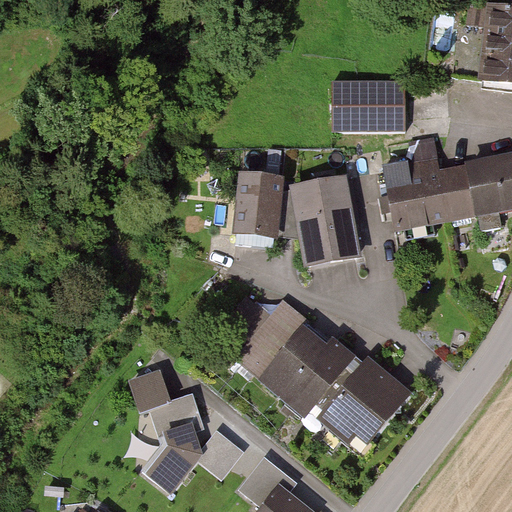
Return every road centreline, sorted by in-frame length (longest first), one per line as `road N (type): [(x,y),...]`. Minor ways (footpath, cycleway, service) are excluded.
road 1 (residential): [(383,511),(511,337)]
road 2 (unknown): [(385,326),(247,267)]
road 3 (unknown): [(385,326),(388,283),(373,194)]
